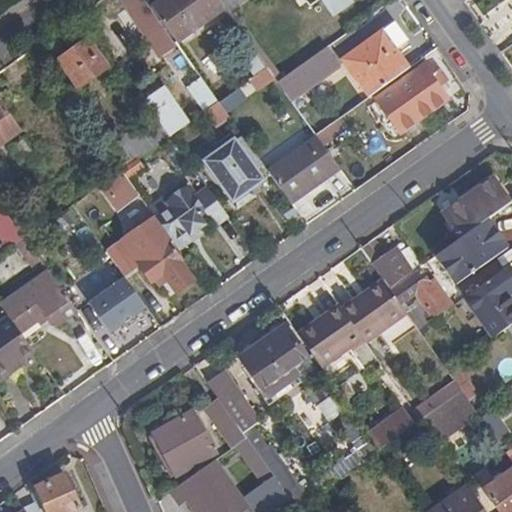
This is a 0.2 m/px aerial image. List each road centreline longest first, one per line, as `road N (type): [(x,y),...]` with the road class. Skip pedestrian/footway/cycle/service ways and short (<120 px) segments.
road 1 (residential): [(77,398),(508,110)]
road 2 (residential): [(508,110),(432,0)]
road 3 (residential): [(77,398),(131,511)]
